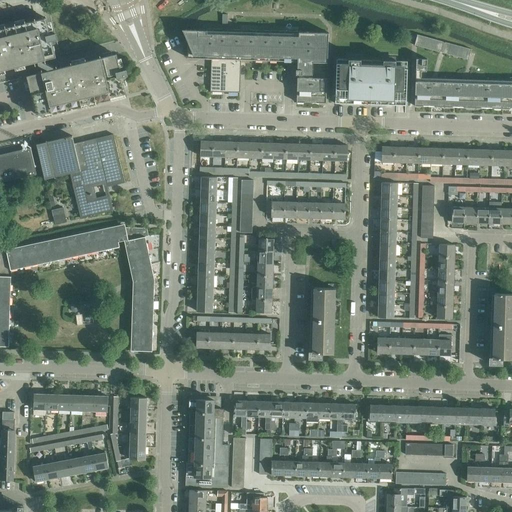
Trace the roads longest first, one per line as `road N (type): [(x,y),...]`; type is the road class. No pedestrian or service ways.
road 1 (residential): [(288,378),(292,234),(358,235)]
road 2 (residential): [(363,124),(175,120)]
road 3 (residential): [(468,384),(472,239),(511,240)]
road 4 (residential): [(175,213),(149,208),(128,118),(170,110)]
road 5 (residential): [(170,371),(175,213)]
road 6 (residential): [(511,127),(363,124)]
road 7 (residential): [(24,364),(170,371)]
road 8 (residential): [(355,381),(358,235)]
road 9 (residential): [(165,511),(170,371)]
